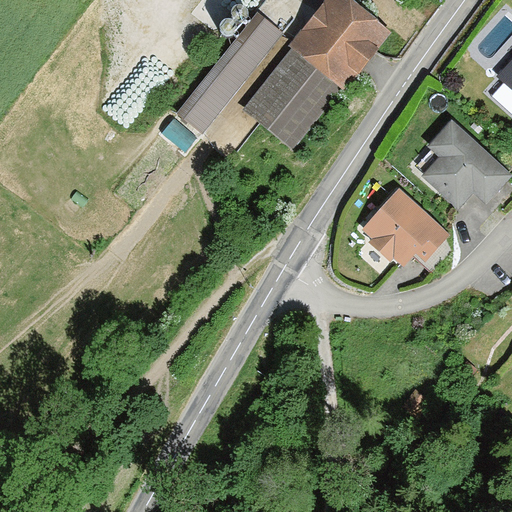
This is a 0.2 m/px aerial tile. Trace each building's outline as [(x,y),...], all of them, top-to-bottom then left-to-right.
[(294,53),(245,112),(294,153),(392,35),(349,0),(330,0),(289,50),(294,53)] [(258,13),(177,115),(205,136),(285,35),(258,13)] [(511,61),(494,81),(511,97),(511,61)] [(451,128),(429,152),(441,163),(425,181),(458,210),(474,193),(486,204),(508,179),(451,128)] [(372,244),(368,248),(389,267),(393,263),(404,272),(417,257),(424,264),(447,239),(400,196),(363,236),(372,244)]
